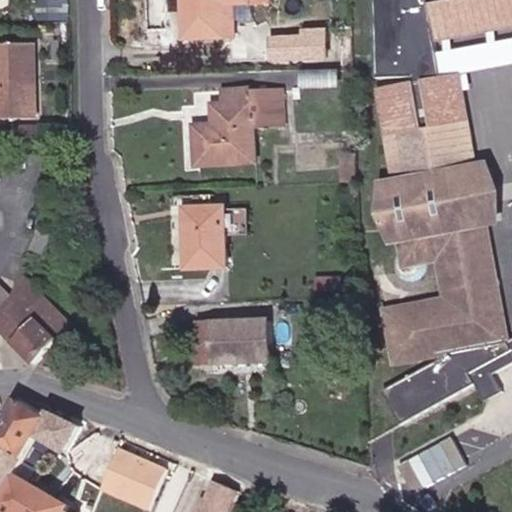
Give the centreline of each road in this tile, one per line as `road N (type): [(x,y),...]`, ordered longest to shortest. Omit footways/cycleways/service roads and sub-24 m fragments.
road 1 (residential): [(101,0),(101,76),(160,425)]
road 2 (residential): [(160,425),(371,502)]
road 3 (residential): [(0,391),(49,380),(160,425)]
road 4 (residential): [(511,427),(371,502)]
